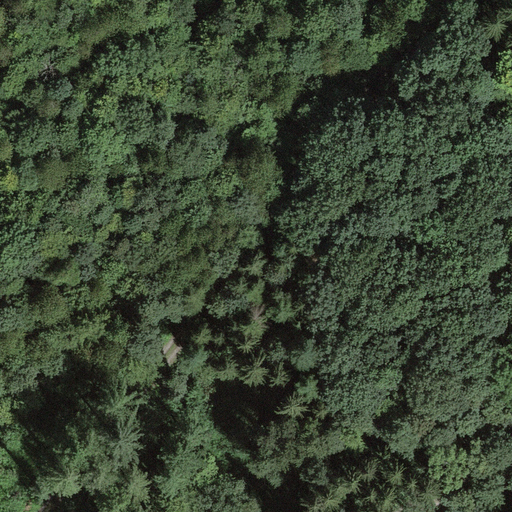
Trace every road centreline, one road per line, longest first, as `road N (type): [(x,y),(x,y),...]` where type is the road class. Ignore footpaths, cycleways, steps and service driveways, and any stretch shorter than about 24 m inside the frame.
road 1 (track): [(64,511),(210,306),(449,0)]
road 2 (track): [(393,511),(511,464)]
